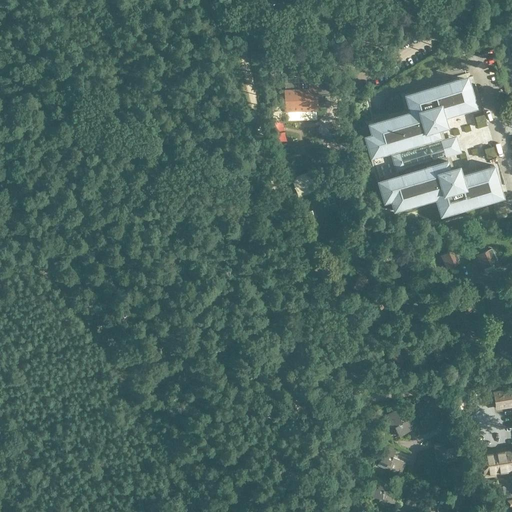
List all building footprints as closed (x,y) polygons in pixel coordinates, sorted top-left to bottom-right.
[(293,59),(289,75),(301,78),(306,63),(293,59)] [(367,124),(368,127),(361,129),(385,210),(392,208),(393,211),(400,209),(402,216),(436,206),(439,216),(492,200),(493,202),(508,198),(471,72),(397,94),(394,95),(392,96),(390,97),(388,99),(387,100),(386,102),(386,103),(385,105),(385,107),(385,108),(385,109),(386,110),(386,111),(372,115),(374,122),(367,124)] [(285,111),(316,110),(315,82),(284,83),(285,111)] [(477,271),(493,264),(495,269),(499,267),(491,248),(473,257),(475,263),(477,262),(478,265),(475,267),(477,271)] [(439,267),(441,271),(459,263),(453,249),(437,257),(439,263),(441,262),(442,265),(439,267)] [(408,276),(407,275),(409,272),(412,274),(415,270),(398,258),(390,271),(404,281),(408,276)] [(365,287),(363,286),(365,282),(369,284),(371,280),(353,271),(346,284),(362,292),(365,287)] [(510,306),(506,289),(495,292),(500,309),(510,306)] [(472,299),(470,296),(474,294),(471,290),(454,300),(462,313),(477,304),(474,298),(472,299)] [(383,308),(381,304),(363,313),(370,327),(386,318),(383,312),(381,313),(380,310),(383,308)] [(476,350),(483,333),(477,331),(476,332),(473,331),(474,327),(470,326),(462,344),(476,350)] [(506,341),(503,342),(502,340),(496,342),(501,359),(511,355),(511,343),(510,335),(505,337),(506,341)] [(431,364),(449,355),(447,351),(444,352),(442,349),(444,348),(441,342),(425,350),(431,364)] [(397,368),(408,351),(404,348),(402,351),(399,350),(400,348),(394,345),(385,360),(397,368)] [(511,389),(496,392),(498,408),(511,405),(511,389)] [(469,407),(467,394),(451,397),(453,409),(469,407)] [(442,419),(437,409),(431,412),(426,402),(420,405),(419,403),(415,405),(422,420),(419,422),(422,428),(442,419)] [(390,414),(386,416),(393,431),(395,429),(398,436),(408,432),(403,422),(401,423),(396,413),(391,416),(390,414)] [(455,428),(453,423),(445,426),(448,431),(455,428)] [(435,460),(443,458),(443,461),(457,459),(456,448),(445,449),(444,448),(434,449),(435,460)] [(384,451),(379,461),(386,464),(385,466),(400,472),(402,468),(400,467),(403,462),(392,457),(393,455),(384,451)] [(507,451),(480,455),(483,475),(510,470),(510,469),(511,468),(511,452),(508,453),(507,451)] [(384,488),(373,486),(371,496),(378,498),(378,500),(394,504),(395,499),(393,499),(394,493),(383,490),(384,488)] [(451,495),(449,494),(443,502),(451,509),(456,503),(458,504),(466,493),(458,486),(451,495)] [(477,496),(474,491),(468,494),(472,499),(477,496)]
